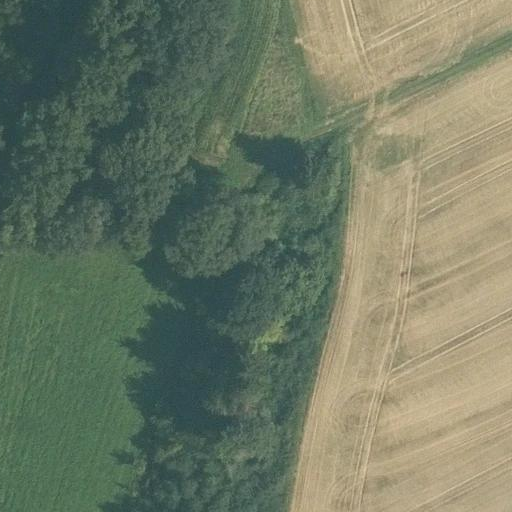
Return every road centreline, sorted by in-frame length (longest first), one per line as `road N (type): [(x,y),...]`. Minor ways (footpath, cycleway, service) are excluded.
road 1 (track): [(279,511),(307,374),(339,276),(347,183),(340,128),(220,197),(157,196),(157,150),(173,88),(215,47),(223,0)]
road 2 (track): [(340,128),(511,42)]
road 3 (track): [(80,0),(0,156)]
road 4 (track): [(330,134),(295,0)]
road 5 (track): [(46,73),(65,98),(103,197)]
